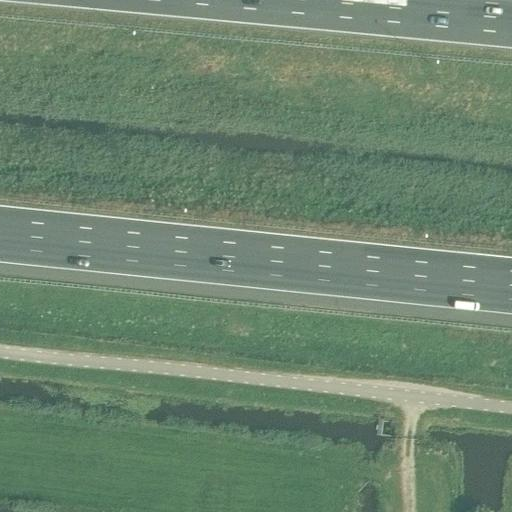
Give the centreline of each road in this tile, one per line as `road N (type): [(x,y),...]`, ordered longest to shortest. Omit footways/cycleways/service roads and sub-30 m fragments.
road 1 (unclassified): [(511,409),(0,351)]
road 2 (motorway): [(0,234),(511,286)]
road 3 (motorway): [(511,23),(261,0)]
